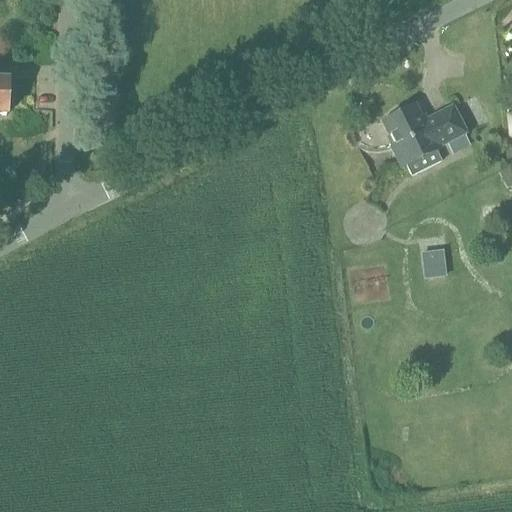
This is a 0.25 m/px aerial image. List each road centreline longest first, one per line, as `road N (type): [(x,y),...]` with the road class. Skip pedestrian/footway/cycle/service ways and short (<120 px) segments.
road 1 (unclassified): [(65,213),(467,0)]
road 2 (unclassified): [(65,213),(59,188),(67,0)]
